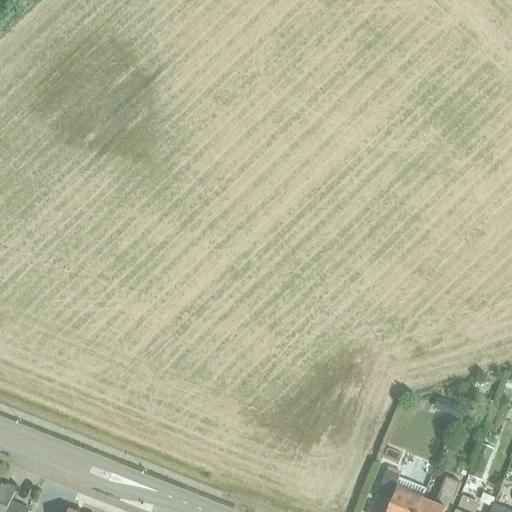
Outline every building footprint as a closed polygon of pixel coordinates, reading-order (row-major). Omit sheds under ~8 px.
[(451,403),(446,416),(455,420),(461,407),(451,403)] [(494,452),(483,448),(471,479),(481,483),(494,452)] [(386,474),(376,498),(392,504),(388,511),(416,511),(422,501),(426,491),(399,480),(401,474),(388,469),(386,474)] [(422,501),(416,511),(449,511),(460,485),(445,479),(435,506),(422,501)] [(0,511),(28,511),(12,505),(10,504),(14,493),(0,487),(0,511)] [(474,511),(477,505),(463,499),(457,511),(474,511)]
